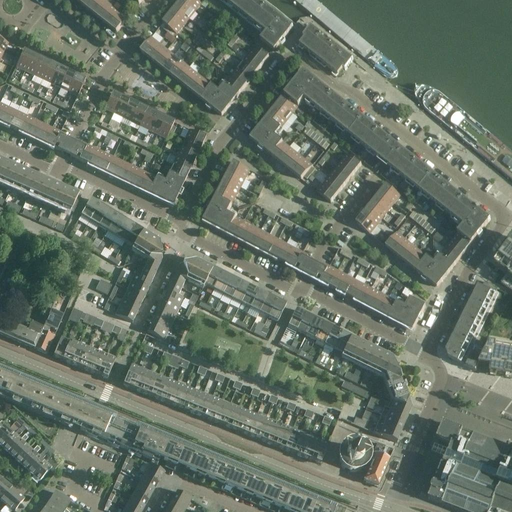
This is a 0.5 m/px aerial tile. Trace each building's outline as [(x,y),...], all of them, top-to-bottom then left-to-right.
[(81,0),(78,4),(86,10),(93,0),(81,0)] [(93,0),(86,10),(94,16),(105,2),(102,0),(93,0)] [(201,5),(194,0),(182,0),(181,2),(195,13),(201,5)] [(223,0),(266,34),(260,41),(274,52),(293,28),(257,0),(223,0)] [(94,16),(101,22),(112,8),(105,2),(94,16)] [(189,20),(195,13),(181,2),(175,9),(189,20)] [(101,22),(109,27),(120,14),(112,8),(101,22)] [(183,28),(189,20),(175,9),(169,17),(183,28)] [(116,34),(128,20),(120,14),(109,27),(116,34)] [(162,25),(165,27),(170,31),(175,35),(177,36),(183,28),(169,17),(162,25)] [(345,72),(353,62),(310,27),(304,36),(306,37),(299,46),(338,77),(343,70),(345,72)] [(159,45),(151,39),(140,53),(148,59),(159,45)] [(190,49),(184,44),(181,49),(186,54),(190,49)] [(167,51),(159,45),(148,59),(155,65),(167,51)] [(255,48),(248,55),(263,67),(269,59),(255,48)] [(174,57),(167,51),(155,65),(163,71),(174,57)] [(19,61),(16,67),(16,68),(25,73),(33,56),(23,52),(22,56),(19,61)] [(248,55),(242,63),(257,74),(263,67),(248,55)] [(25,73),(32,76),(33,77),(41,61),(33,56),(25,73)] [(182,63),(174,57),(163,71),(170,77),(182,63)] [(50,65),(41,61),(33,77),(42,81),(50,65)] [(189,69),(182,63),(170,77),(178,83),(189,69)] [(251,82),(257,74),(242,63),(236,70),(251,82)] [(42,81),(51,85),(58,69),(50,65),(42,81)] [(51,85),(59,89),(67,73),(58,69),(51,85)] [(197,75),(189,69),(178,83),(186,89),(197,75)] [(236,70),(231,78),(245,89),(251,82),(236,70)] [(59,89),(68,93),(76,77),(67,73),(59,89)] [(458,234),(472,245),(490,221),(395,146),(303,73),(285,96),(299,107),(304,100),(383,163),(463,227),(458,234)] [(204,81),(197,75),(186,89),(193,95),(204,81)] [(77,98),(85,81),(76,77),(68,93),(77,98)] [(239,97),(245,89),(231,78),(225,85),(239,97)] [(212,87),(204,81),(193,95),(201,101),(212,87)] [(219,93),(212,87),(201,101),(222,118),(239,97),(225,85),(219,93)] [(112,94),(110,98),(104,111),(113,115),(121,99),(112,94)] [(285,96),(278,104),(293,115),(299,107),(285,96)] [(130,103),(121,99),(113,115),(122,119),(130,103)] [(139,107),(130,103),(122,119),(131,123),(139,107)] [(0,124),(1,125),(8,109),(0,104),(0,124)] [(278,104),(272,111),(287,123),(293,115),(278,104)] [(147,111),(139,107),(131,123),(139,128),(147,111)] [(52,108),(50,112),(51,112),(49,116),(54,118),(58,111),(52,108)] [(1,125),(9,129),(17,113),(8,109),(1,125)] [(139,128),(148,132),(156,115),(147,111),(139,128)] [(272,111),(266,119),(281,130),(287,123),(272,111)] [(9,129),(18,133),(26,117),(17,113),(9,129)] [(148,132),(157,136),(165,120),(156,115),(148,132)] [(18,133),(27,137),(34,121),(26,117),(18,133)] [(271,157),(282,143),(275,137),(281,130),(266,119),(251,139),(251,141),(271,157)] [(157,136),(166,140),(167,139),(169,133),(172,127),(174,124),(165,120),(157,136)] [(27,137),(32,140),(35,142),(43,125),(34,121),(27,137)] [(35,142),(44,146),(52,129),(43,125),(35,142)] [(44,146),(53,150),(61,134),(52,129),(44,146)] [(189,131),(185,140),(201,148),(205,139),(189,131)] [(65,136),(61,134),(53,150),(66,156),(72,143),(63,139),(65,136)] [(107,134),(103,143),(108,145),(110,141),(112,137),(107,134)] [(185,140),(180,149),(197,157),(201,148),(185,140)] [(86,146),(82,144),(80,147),(72,143),(66,156),(78,162),(86,146)] [(271,157),(278,163),(289,149),(282,143),(271,157)] [(95,150),(87,146),(86,146),(78,162),(87,166),(95,150)] [(193,165),(197,157),(180,149),(176,158),(193,165)] [(278,163),(286,169),(297,155),(289,149),(278,163)] [(104,154),(95,150),(87,166),(96,170),(104,154)] [(96,170),(105,175),(113,158),(104,154),(96,170)] [(305,161),(297,155),(286,169),(293,175),(305,161)] [(355,174),(361,166),(347,155),(341,163),(355,174)] [(121,163),(113,158),(105,175),(114,179),(121,163)] [(176,158),(172,166),(188,174),(193,165),(176,158)] [(0,160),(0,185),(69,216),(78,195),(0,160)] [(301,181),(303,178),(308,173),(311,168),(312,167),(305,161),(293,175),(301,181)] [(114,179),(122,183),(130,167),(121,163),(114,179)] [(250,172),(240,167),(234,163),(229,172),(245,181),(250,172)] [(341,163),(335,170),(349,182),(355,174),(341,163)] [(172,166),(168,175),(184,183),(188,174),(172,166)] [(122,183),(131,187),(139,171),(130,167),(122,183)] [(335,170),(329,178),(343,189),(349,182),(335,170)] [(131,187),(140,191),(147,175),(139,171),(131,187)] [(229,172),(224,181),(240,189),(245,181),(229,172)] [(140,191),(148,195),(156,179),(147,175),(140,191)] [(148,195),(169,205),(173,207),(184,183),(168,175),(164,183),(156,179),(148,195)] [(329,178),(323,185),(337,197),(343,189),(329,178)] [(224,181),(220,189),(236,198),(240,189),(224,181)] [(323,185),(317,193),(331,204),(337,197),(323,185)] [(386,186),(380,194),(394,205),(400,197),(386,186)] [(232,206),(236,198),(220,189),(216,198),(232,206)] [(388,213),(394,205),(380,194),(374,201),(388,213)] [(227,234),(235,218),(227,214),(231,207),(232,206),(216,198),(203,222),(227,234)] [(99,206),(91,201),(90,201),(81,217),(89,222),(99,206)] [(382,220),(388,213),(374,201),(368,209),(382,220)] [(5,209),(18,215),(20,209),(7,203),(5,209)] [(108,212),(103,209),(99,206),(89,222),(98,227),(108,212)] [(376,228),(382,220),(368,209),(362,216),(376,228)] [(21,216),(32,221),(35,222),(37,216),(24,210),(21,216)] [(117,217),(108,212),(98,227),(107,233),(117,217)] [(370,235),(376,228),(362,216),(356,224),(370,235)] [(125,222),(117,217),(107,233),(116,238),(125,222)] [(38,223),(51,229),(54,223),(40,218),(38,223)] [(244,223),(235,218),(227,234),(235,239),(244,223)] [(282,220),(280,224),(278,229),(283,231),(285,227),(287,223),(282,220)] [(116,238),(124,243),(134,227),(125,222),(116,238)] [(235,239),(244,243),(252,227),(244,223),(235,239)] [(55,231),(62,234),(64,228),(57,225),(55,231)] [(124,243),(133,248),(142,233),(134,227),(124,243)] [(244,243),(248,245),(252,248),(261,232),(252,227),(244,243)] [(252,248),(261,252),(269,236),(261,232),(252,248)] [(147,262),(140,277),(140,278),(151,283),(161,262),(159,243),(142,233),(133,248),(131,252),(147,262)] [(397,234),(396,235),(392,240),(388,245),(385,248),(393,254),(405,240),(397,234)] [(465,253),(472,245),(458,234),(451,242),(465,253)] [(261,252),(270,257),(278,241),(269,236),(261,252)] [(393,254),(401,260),(412,246),(405,240),(393,254)] [(270,257),(278,261),(287,245),(278,241),(270,257)] [(459,260),(465,253),(451,242),(445,249),(459,260)] [(480,363),(479,366),(482,367),(487,368),(491,368),(490,370),(490,375),(511,378),(511,242),(494,266),(499,270),(507,276),(501,284),(511,292),(511,343),(504,342),(492,340),(489,344),(488,347),(484,355),(480,363)] [(278,261),(279,261),(287,266),(295,250),(287,245),(278,261)] [(401,260),(408,266),(420,252),(412,246),(401,260)] [(453,268),(459,260),(445,249),(439,257),(453,268)] [(287,266),(296,270),(304,254),(295,250),(287,266)] [(416,272),(427,258),(420,252),(408,266),(416,272)] [(316,261),(304,255),(304,254),(296,270),(308,277),(316,261)] [(416,272),(434,287),(437,289),(453,268),(439,257),(434,264),(427,258),(416,272)] [(360,271),(362,267),(364,263),(356,259),(354,262),(357,264),(355,268),(360,271)] [(202,290),(204,286),(212,270),(195,261),(178,267),(166,292),(178,297),(185,282),(202,290)] [(329,267),(325,265),(316,261),(308,277),(320,283),(329,267)] [(364,263),(362,267),(371,271),(373,267),(364,263)] [(83,270),(71,265),(68,270),(81,276),(83,270)] [(320,283),(321,284),(329,288),(338,272),(329,267),(320,283)] [(221,275),(215,271),(212,270),(204,286),(213,291),(221,275)] [(346,276),(338,272),(329,288),(338,293),(346,276)] [(497,275),(492,273),(488,279),(493,282),(497,275)] [(148,291),(151,283),(140,278),(140,277),(134,274),(130,283),(148,291)] [(230,279),(221,275),(213,291),(222,296),(230,279)] [(338,293),(342,295),(346,297),(355,281),(346,276),(338,293)] [(240,284),(230,279),(222,296),(231,300),(240,284)] [(100,281),(95,291),(107,297),(111,287),(100,281)] [(363,285),(355,281),(346,297),(355,302),(363,285)] [(130,283),(126,291),(144,299),(148,291),(130,283)] [(478,287),(446,352),(448,358),(475,372),(479,366),(480,363),(484,355),(480,353),(470,348),(496,295),(495,295),(497,290),(498,290),(484,283),(482,288),(478,287)] [(249,288),(240,284),(231,300),(241,305),(249,288)] [(355,302),(359,304),(363,306),(372,290),(363,285),(355,302)] [(258,293),(249,288),(241,305),(250,309),(258,293)] [(363,306),(368,308),(372,310),(380,294),(372,290),(363,306)] [(126,291),(123,299),(140,308),(144,299),(126,291)] [(166,292),(162,300),(180,308),(184,300),(178,297),(166,292)] [(267,297),(258,293),(250,309),(259,314),(267,297)] [(372,310),(376,313),(380,315),(389,299),(380,294),(372,310)] [(195,304),(198,298),(192,296),(189,302),(195,304)] [(276,302),(267,297),(259,314),(268,318),(276,302)] [(57,299),(54,298),(52,304),(48,303),(43,315),(48,317),(50,311),(51,311),(57,299)] [(123,299),(119,307),(136,316),(140,308),(123,299)] [(397,303),(389,299),(380,315),(389,319),(397,303)] [(389,319),(411,331),(412,331),(413,330),(425,308),(410,299),(405,307),(397,303),(389,319)] [(176,317),(180,308),(162,300),(158,308),(176,317)] [(286,306),(276,302),(268,318),(277,323),(286,306)] [(115,316),(132,324),(136,316),(119,307),(115,316)] [(172,325),(176,317),(158,308),(155,316),(172,325)] [(68,321),(77,325),(82,314),(73,310),(68,321)] [(50,311),(48,317),(44,326),(57,331),(64,316),(51,311),(50,311)] [(287,328),(291,330),(296,332),(305,316),(295,311),(287,328)] [(79,320),(83,322),(83,324),(87,326),(91,318),(82,314),(79,320)] [(168,333),(172,325),(155,316),(151,325),(168,333)] [(314,320),(305,316),(296,332),(306,337),(314,320)] [(97,328),(100,321),(91,318),(87,326),(93,328),(93,326),(97,328)] [(0,328),(0,335),(32,349),(34,350),(42,330),(31,326),(30,329),(25,327),(26,325),(14,320),(13,322),(9,320),(7,325),(3,323),(0,328)] [(323,325),(317,322),(314,320),(306,337),(315,341),(323,325)] [(100,321),(97,328),(101,329),(100,331),(105,333),(108,325),(100,321)] [(115,335),(117,329),(108,325),(105,333),(111,335),(111,334),(115,335)] [(151,325),(147,333),(164,341),(168,333),(151,325)] [(187,328),(181,325),(178,331),(184,334),(187,328)] [(332,329),(323,325),(315,341),(324,346),(332,329)] [(117,329),(115,335),(118,337),(117,340),(123,343),(128,333),(121,330),(117,329)] [(341,334),(332,329),(324,346),(333,351),(341,334)] [(42,330),(34,350),(46,356),(54,338),(42,333),(43,331),(42,330)] [(350,338),(346,336),(341,334),(333,351),(342,355),(350,338)] [(390,401),(411,410),(392,358),(350,338),(342,355),(340,359),(382,379),(390,401)] [(70,343),(61,339),(53,358),(62,362),(70,343)] [(62,362),(71,366),(79,346),(70,343),(62,362)] [(304,345),(301,352),(308,356),(311,349),(304,345)] [(71,366),(76,368),(80,369),(88,350),(79,346),(71,366)] [(80,369),(89,373),(97,354),(88,350),(80,369)] [(89,373),(97,377),(105,357),(97,354),(89,373)] [(167,355),(164,362),(168,363),(167,367),(172,369),(176,359),(167,355)] [(324,369),(325,366),(328,360),(319,355),(315,365),(324,369)] [(107,381),(114,364),(115,361),(105,357),(97,377),(107,381)] [(182,369),(185,363),(176,359),(172,369),(178,371),(179,368),(182,369)] [(131,368),(124,386),(123,387),(132,391),(140,371),(131,368)] [(335,375),(342,378),(344,372),(338,369),(335,375)] [(0,394),(7,397),(6,400),(5,402),(70,428),(80,404),(0,370),(0,394)] [(132,391),(141,394),(149,375),(140,371),(132,391)] [(343,379),(356,385),(359,379),(346,373),(343,379)] [(141,394),(150,398),(158,378),(149,375),(141,394)] [(150,398),(159,401),(167,382),(158,378),(150,398)] [(359,387),(369,392),(372,386),(362,381),(359,387)] [(159,401),(168,405),(176,386),(167,382),(159,401)] [(341,388),(366,401),(369,395),(343,382),(341,388)] [(168,405),(177,409),(185,389),(176,386),(168,405)] [(194,393),(193,392),(185,389),(177,409),(186,412),(194,393)] [(202,396),(194,393),(186,412),(195,416),(202,396)] [(195,416),(204,419),(211,400),(202,396),(195,416)] [(204,419),(213,423),(220,403),(211,400),(204,419)] [(407,418),(411,410),(390,401),(387,409),(384,408),(407,418)] [(366,409),(372,411),(375,405),(369,402),(366,409)] [(213,423),(221,426),(229,407),(220,403),(213,423)] [(84,406),(80,404),(70,428),(74,429),(80,430),(90,408),(84,406)] [(221,426),(230,430),(238,411),(229,407),(221,426)] [(159,460),(176,467),(177,467),(184,449),(175,446),(175,444),(176,445),(177,444),(168,440),(168,441),(90,408),(80,430),(88,434),(86,437),(115,449),(116,446),(158,464),(159,460)] [(404,427),(407,418),(384,408),(380,417),(404,427)] [(230,430),(239,433),(247,414),(238,411),(230,430)] [(239,433),(248,437),(256,418),(247,414),(239,433)] [(380,417),(377,425),(400,435),(404,427),(380,417)] [(17,422),(22,427),(25,425),(18,418),(15,421),(17,422)] [(248,437),(257,441),(265,421),(256,418),(248,437)] [(368,421),(362,419),(361,419),(360,421),(355,418),(352,425),(364,430),(368,421)] [(257,441),(266,444),(274,425),(265,421),(257,441)] [(0,426),(0,446),(2,449),(22,427),(17,422),(9,430),(6,427),(3,424),(0,426)] [(429,500),(428,500),(429,500),(458,511),(511,511),(511,453),(511,451),(511,450),(506,448),(503,447),(482,439),(474,436),(473,436),(471,435),(443,424),(439,434),(439,436),(437,440),(438,441),(439,441),(452,446),(451,449),(448,455),(445,462),(444,462),(443,463),(436,480),(435,484),(434,484),(431,492),(432,492),(430,498),(429,498),(429,500)] [(25,431),(28,433),(32,436),(32,437),(34,439),(37,436),(25,425),(22,427),(25,431)] [(266,444),(275,448),(283,428),(274,425),(266,444)] [(373,434),(380,437),(396,444),(400,435),(377,425),(373,434)] [(2,449),(8,454),(21,441),(18,438),(22,434),(25,431),(22,427),(2,449)] [(275,448),(284,451),(292,432),(283,428),(275,448)] [(284,451),(293,455),(301,435),(292,432),(284,451)] [(28,433),(21,441),(8,454),(14,460),(27,446),(24,444),(28,439),(29,440),(32,437),(32,436),(28,433)] [(293,455),(302,458),(309,439),(301,435),(293,455)] [(302,458),(311,462),(318,443),(309,439),(302,458)] [(14,460),(21,466),(33,452),(30,449),(36,442),(33,440),(31,442),(27,446),(14,460)] [(40,444),(46,450),(49,453),(52,456),(54,453),(42,442),(40,444)] [(311,462),(320,466),(328,446),(318,443),(311,462)] [(388,461),(393,451),(376,444),(372,455),(374,456),(374,455),(388,461)] [(21,466),(27,471),(31,466),(39,457),(36,455),(40,450),(37,447),(33,452),(21,466)] [(365,457),(364,455),(364,454),(363,453),(362,452),(361,450),(359,449),(357,448),(355,447),(353,447),(351,447),(349,447),(347,448),(345,449),(343,450),(342,452),(341,454),(340,456),(339,457),(339,460),(339,462),(339,464),(340,466),(341,467),(342,469),(343,470),(344,471),(346,472),(348,473),(350,473),(351,473),(353,474),(355,473),(357,473),(359,472),(361,471),(362,469),(363,468),(364,466),(365,465),(365,463),(366,461),(365,459),(365,457)] [(27,471),(32,476),(33,477),(45,463),(42,460),(49,453),(46,450),(39,457),(31,466),(27,471)] [(187,467),(185,471),(186,471),(192,473),(190,478),(197,481),(198,476),(211,481),(209,486),(215,489),(217,484),(229,489),(228,494),(234,496),(236,492),(248,497),(246,501),(253,504),(255,500),(267,505),(265,509),(272,511),(274,508),(284,511),(340,511),(305,497),(273,484),(193,451),(192,453),(191,458),(188,464),(187,467)] [(388,462),(388,461),(374,455),(374,456),(363,482),(377,488),(388,462)] [(39,483),(51,469),(54,472),(58,466),(51,456),(45,463),(33,477),(39,483)] [(124,464),(127,466),(127,465),(132,467),(134,462),(130,460),(130,459),(127,458),(124,464)] [(149,466),(144,475),(158,483),(163,474),(149,466)] [(144,475),(139,484),(153,492),(158,483),(144,475)] [(119,484),(116,483),(113,489),(112,492),(120,496),(124,487),(119,484)] [(139,484),(134,493),(148,501),(153,492),(139,484)] [(16,493),(8,486),(0,494),(0,501),(5,506),(16,493)] [(5,506),(12,511),(14,511),(24,500),(16,493),(5,506)] [(134,493),(129,502),(143,510),(148,501),(134,493)] [(191,501),(178,494),(177,493),(171,502),(186,510),(191,501)] [(70,503),(64,499),(55,494),(50,503),(64,511),(66,511),(65,511),(70,503)] [(126,511),(142,511),(143,510),(129,502),(124,511),(126,511)] [(171,502),(166,511),(167,511),(184,511),(186,510),(171,502)] [(64,511),(50,503),(44,510),(46,511),(64,511)]
